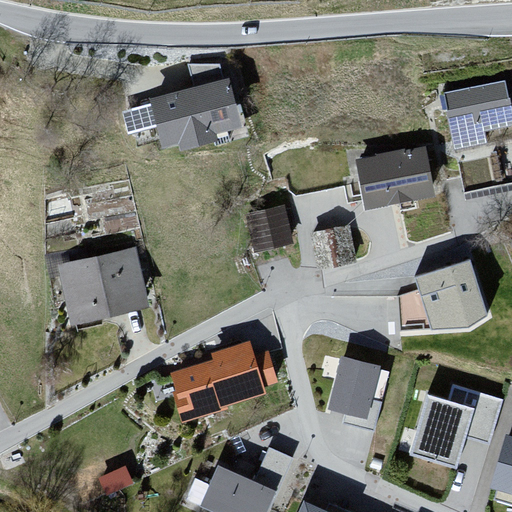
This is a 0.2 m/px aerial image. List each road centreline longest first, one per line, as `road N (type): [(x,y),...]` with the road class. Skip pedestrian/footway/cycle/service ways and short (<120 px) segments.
road 1 (tertiary): [(511,15),(210,35),(69,28),(0,12)]
road 2 (residential): [(0,443),(265,299),(294,301)]
road 3 (residential): [(294,301),(291,346),(323,458),(435,511)]
road 4 (residential): [(294,301),(324,282),(460,237),(467,212),(511,200)]
